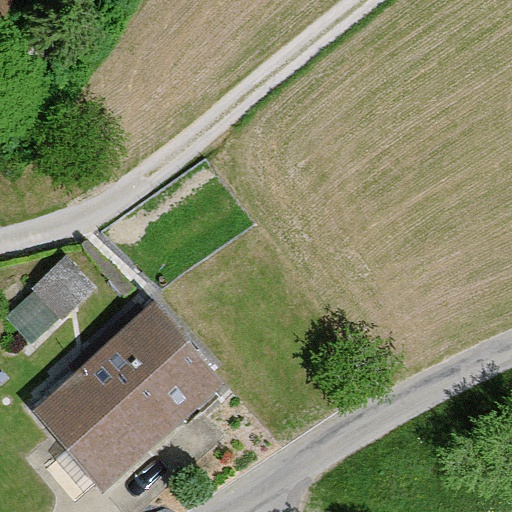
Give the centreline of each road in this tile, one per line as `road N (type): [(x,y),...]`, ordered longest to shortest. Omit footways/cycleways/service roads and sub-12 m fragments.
road 1 (track): [(370,0),(120,199),(0,239)]
road 2 (unclassified): [(221,511),(333,438),(511,347)]
road 3 (track): [(0,115),(69,0)]
